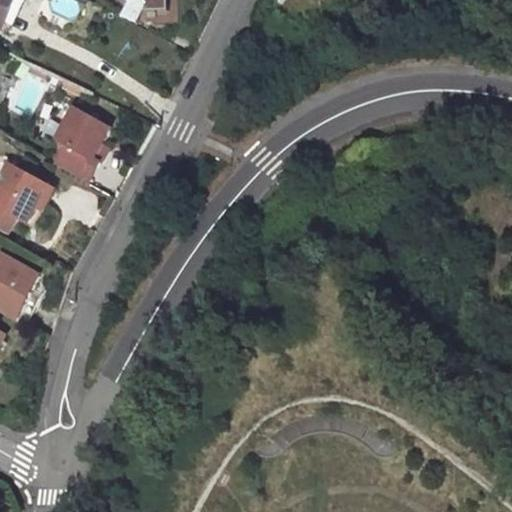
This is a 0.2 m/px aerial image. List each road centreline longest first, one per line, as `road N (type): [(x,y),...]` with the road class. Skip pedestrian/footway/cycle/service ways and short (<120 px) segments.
road 1 (tertiary): [(511,99),(464,88),(398,92),(333,114),(268,160),(213,220),(143,329),(93,432)]
road 2 (tertiary): [(64,372),(75,330),(241,0)]
